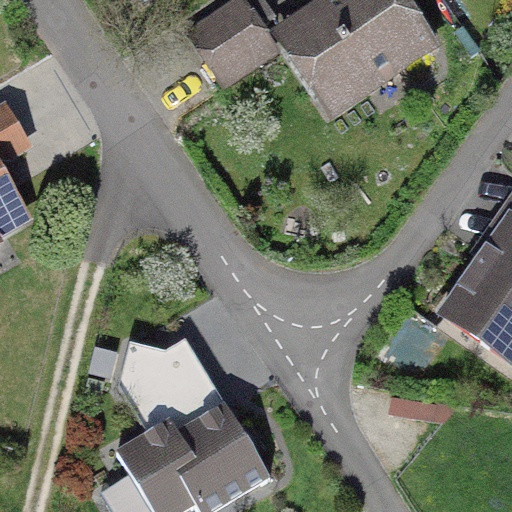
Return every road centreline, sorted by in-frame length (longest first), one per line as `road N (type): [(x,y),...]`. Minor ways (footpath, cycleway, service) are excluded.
road 1 (residential): [(45,0),(280,355)]
road 2 (track): [(132,130),(33,511)]
road 3 (residential): [(511,98),(403,253),(352,304),(280,355)]
road 4 (residential): [(280,355),(385,511)]
